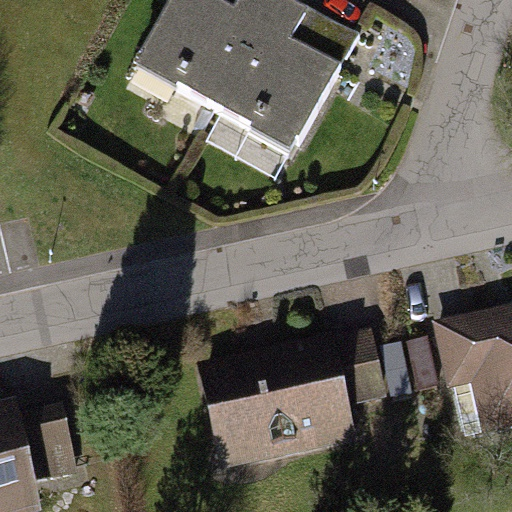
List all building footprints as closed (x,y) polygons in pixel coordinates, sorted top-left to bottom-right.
[(171,0),(131,74),(208,116),(271,0),(171,0)] [(272,0),(271,0),(208,116),(285,158),(349,41),(272,0)] [(511,312),(429,330),(442,392),(450,390),(460,437),(511,426),(511,312)] [(366,333),(192,368),(212,468),(346,440),(340,411),(380,403),(366,333)] [(6,409),(0,410),(0,511),(23,511),(18,487),(68,477),(54,411),(9,421),(6,409)]
